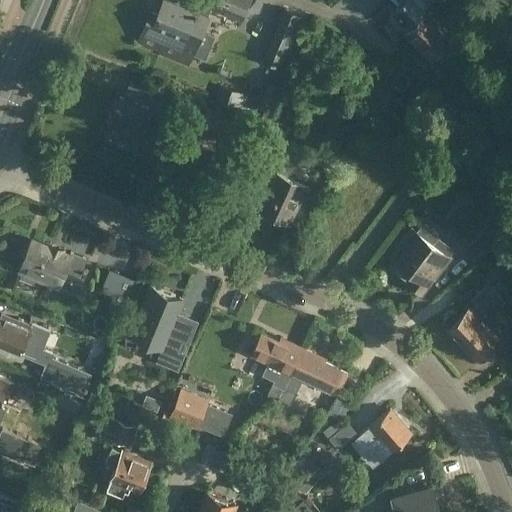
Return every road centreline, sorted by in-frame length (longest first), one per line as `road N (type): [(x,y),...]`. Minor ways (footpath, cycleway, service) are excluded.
road 1 (unclassified): [(504,511),(454,403),(386,336),(0,167)]
road 2 (unknown): [(323,303),(461,127),(486,110),(511,107)]
